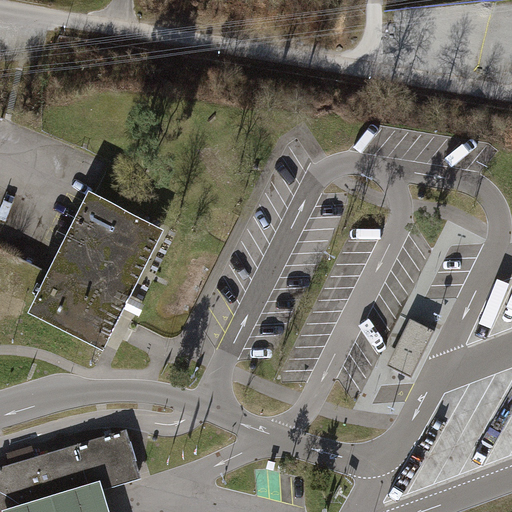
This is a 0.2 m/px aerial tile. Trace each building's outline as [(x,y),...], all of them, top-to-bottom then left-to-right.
[(50,275),(30,316),(106,353),(119,326),(166,232),(94,196),(90,194),(50,275)] [(388,368),(394,371),(417,324),(412,321),(388,368)] [(435,333),(417,324),(394,371),(412,380),(435,333)] [(0,511),(32,511),(103,491),(141,479),(127,431),(110,436),(35,458),(32,448),(8,455),(11,466),(0,468),(0,511)] [(109,511),(103,491),(32,511),(109,511)]
